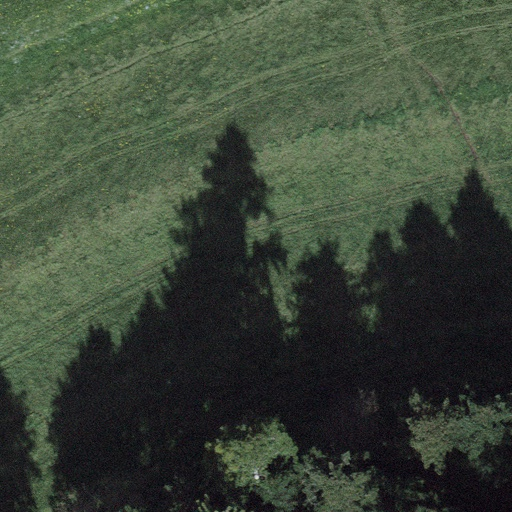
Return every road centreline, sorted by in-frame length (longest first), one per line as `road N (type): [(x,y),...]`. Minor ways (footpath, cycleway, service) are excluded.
road 1 (track): [(511,430),(367,465),(278,511)]
road 2 (track): [(191,0),(0,82)]
